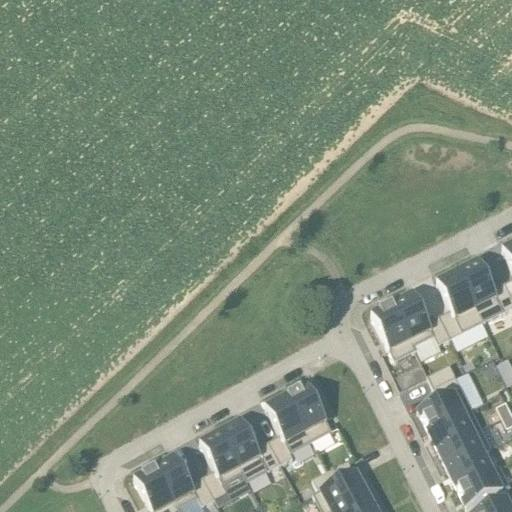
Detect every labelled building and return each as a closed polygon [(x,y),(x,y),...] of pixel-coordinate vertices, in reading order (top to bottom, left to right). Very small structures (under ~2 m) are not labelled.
[(511,251),(502,257),(511,277),(511,285),(504,290),(511,306),(511,251)] [(436,275),(441,283),(468,268),(464,260),(436,275)] [(478,268),(457,279),(482,328),(511,313),(511,306),(504,290),(492,295),(478,268)] [(457,279),(436,289),(450,317),(438,322),(449,345),(482,328),(457,279)] [(413,301),(392,311),(412,353),(434,342),(438,351),(449,345),(438,322),(427,328),(413,301)] [(392,311),(371,322),(393,366),(414,356),(412,353),(392,311)] [(498,367),(508,389),(511,387),(511,367),(509,362),(498,367)] [(400,378),(404,390),(428,382),(424,370),(400,378)] [(449,372),(426,383),(432,395),(454,383),(449,372)] [(438,406),(416,417),(426,437),(470,415),(454,383),(432,395),(438,406)] [(306,391),(285,402),(308,444),(328,432),(306,391)] [(285,402),(264,414),(280,442),(267,448),(280,470),(292,464),(287,455),(308,444),(285,402)] [(506,411),(498,415),(502,424),(511,419),(506,411)] [(470,415),(426,437),(436,457),(480,435),(470,415)] [(511,422),(511,419),(502,424),(506,432),(511,428),(511,422)] [(240,427),(219,438),(242,479),(263,468),(268,477),(280,470),(267,448),(255,455),(240,427)] [(480,435),(436,457),(446,476),(480,458),(489,454),(480,435)] [(219,438),(199,449),(214,477),(202,484),(214,506),(226,499),(221,491),(242,479),(219,438)] [(480,458),(446,476),(455,495),(490,478),(480,458)] [(175,462),(154,474),(174,511),(202,511),(214,506),(202,484),(190,490),(175,462)] [(490,478),(455,495),(463,511),(471,511),(509,493),(499,473),(490,478)] [(174,511),(154,474),(133,485),(147,511),(174,511)] [(340,486),(333,475),(311,487),(317,498),(340,486)] [(340,486),(317,498),(311,501),(317,511),(339,511),(366,498),(355,478),(340,486)] [(373,511),(366,498),(339,511),(373,511)]
